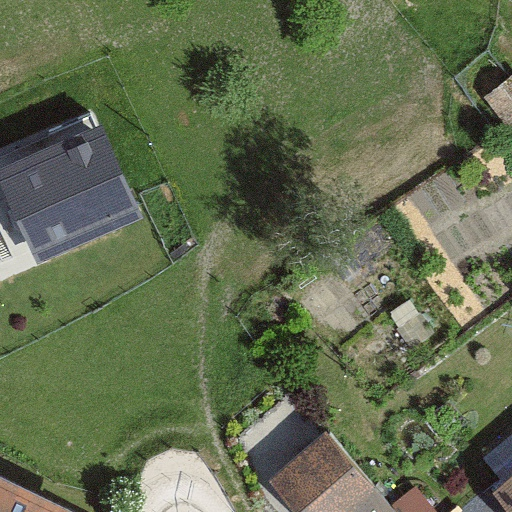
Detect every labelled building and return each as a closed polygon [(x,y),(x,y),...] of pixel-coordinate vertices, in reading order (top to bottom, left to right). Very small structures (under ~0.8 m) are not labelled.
[(94,118),(0,160),(0,203),(7,219),(16,215),(39,264),(139,219),(94,118)] [(0,230),(0,261),(8,259),(0,230)] [(330,431),(273,480),(300,511),(390,511),(396,507),(330,431)] [(66,511),(0,479),(0,511),(66,511)] [(511,483),(500,494),(511,508),(511,483)]
